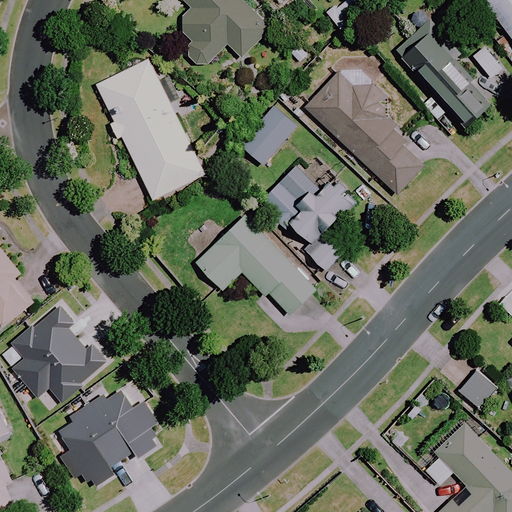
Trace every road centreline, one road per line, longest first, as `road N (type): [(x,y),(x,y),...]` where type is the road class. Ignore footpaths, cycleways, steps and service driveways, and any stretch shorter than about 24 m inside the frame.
road 1 (residential): [(266,456),(88,244),(49,186),(29,125)]
road 2 (tertiary): [(266,456),(511,207)]
road 3 (residential): [(29,125),(29,71),(49,0)]
